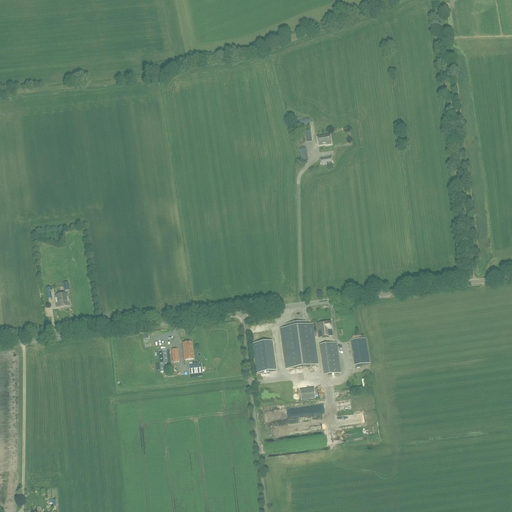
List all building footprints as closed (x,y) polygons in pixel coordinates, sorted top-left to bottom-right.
[(317,137),(319,145),(331,143),(330,135),(317,137)] [(320,159),(321,166),(333,164),(332,157),(320,159)] [(58,304),(59,304),(59,307),(67,306),(66,303),(67,303),(66,297),(65,297),(65,293),(57,295),(58,301),(57,301),(58,304)] [(317,323),(319,338),(333,336),(331,321),(317,323)] [(317,365),(313,332),(316,332),(315,325),(312,326),(311,325),(280,329),(286,370),(317,365)] [(352,338),(354,363),(370,362),(368,337),(352,338)] [(183,350),(184,361),(194,359),(193,350),(192,350),(191,342),(183,343),(183,350)] [(320,346),(324,375),(341,373),(337,343),(320,346)] [(173,362),(179,362),(178,349),(171,350),(173,362)] [(160,372),(168,371),(166,351),(158,352),(160,372)] [(189,365),(190,374),(202,373),(201,363),(189,365)] [(300,387),(302,399),(316,397),(314,385),(300,387)] [(350,391),(339,392),(340,397),(336,398),(337,403),(344,402),(343,397),(350,395),(350,391)] [(306,407),(307,415),(315,415),(314,407),(306,407)]
